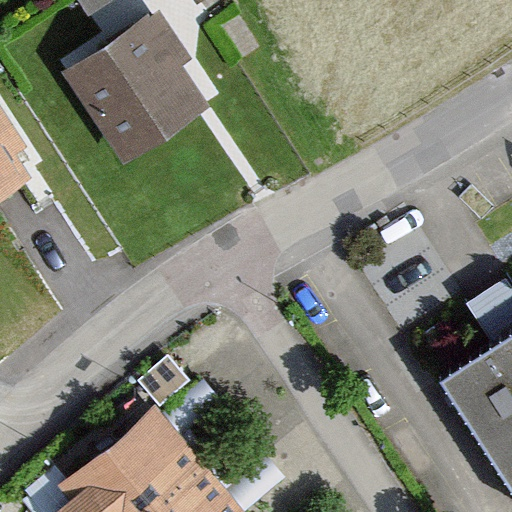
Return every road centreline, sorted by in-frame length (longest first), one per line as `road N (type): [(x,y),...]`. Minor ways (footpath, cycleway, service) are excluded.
road 1 (residential): [(228,255),(511,93)]
road 2 (residential): [(394,511),(228,255)]
road 3 (residential): [(0,437),(109,338),(228,255)]
